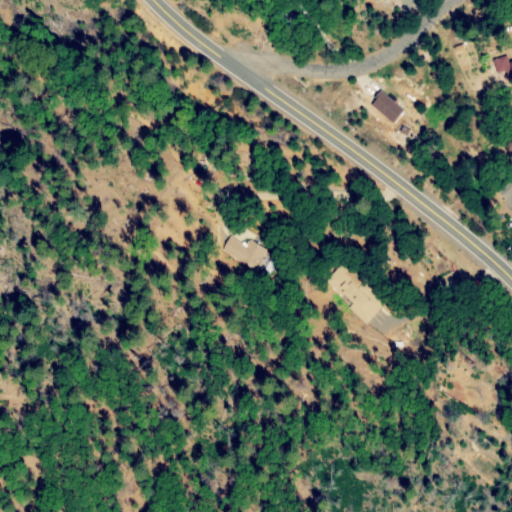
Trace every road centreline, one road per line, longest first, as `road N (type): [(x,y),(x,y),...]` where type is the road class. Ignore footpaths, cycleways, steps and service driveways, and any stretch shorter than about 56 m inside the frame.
road 1 (tertiary): [(511,277),(151,0)]
road 2 (residential): [(227,60),(355,71),(381,61),(462,0)]
